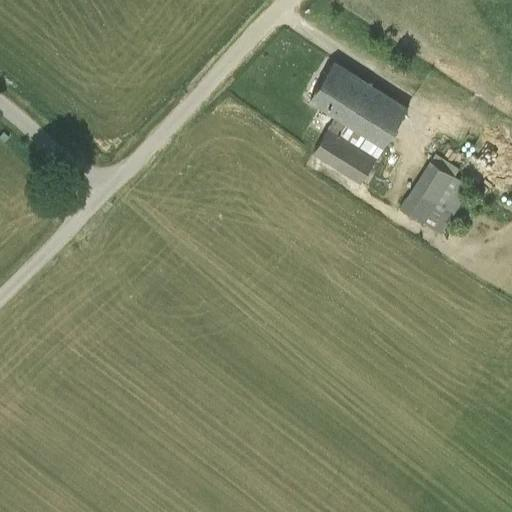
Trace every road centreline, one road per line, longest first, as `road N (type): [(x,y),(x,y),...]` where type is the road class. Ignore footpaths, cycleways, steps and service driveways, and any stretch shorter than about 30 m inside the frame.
road 1 (unclassified): [(111,185),(287,0)]
road 2 (unclassified): [(0,300),(111,185)]
road 3 (unclassified): [(111,185),(0,103)]
